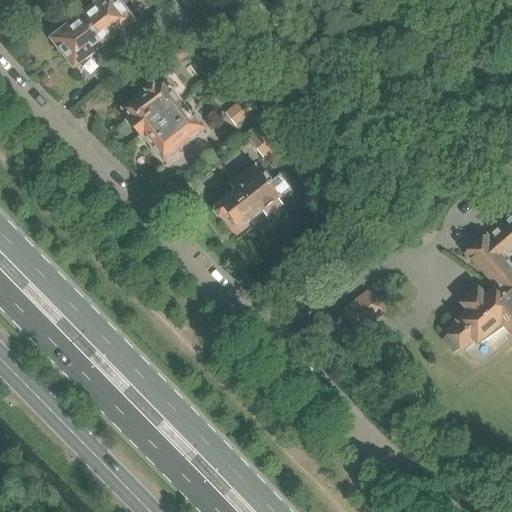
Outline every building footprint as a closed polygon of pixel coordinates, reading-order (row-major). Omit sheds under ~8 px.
[(124,30),(128,34),(144,21),(136,10),(130,15),(118,0),(103,0),(83,16),(105,44),(124,30)] [(165,9),(179,26),(189,18),(175,0),(165,9)] [(75,67),(105,44),(83,16),(53,39),(75,67)] [(197,48),(188,36),(183,30),(173,38),(179,44),(167,54),(176,65),(197,48)] [(123,70),(134,62),(126,51),(115,59),(123,70)] [(104,84),(123,70),(115,59),(96,74),(104,84)] [(211,83),(222,74),(218,69),(215,73),(212,70),(205,75),(211,83)] [(222,74),(211,83),(217,90),(229,80),(222,74)] [(142,136),(185,103),(167,80),(152,91),(150,90),(137,100),(138,102),(127,111),(133,119),(130,121),(142,136)] [(247,99),(228,114),(237,125),(257,109),(247,99)] [(145,134),(164,159),(204,128),(185,103),(142,136),(142,137),(145,134)] [(285,206),(279,198),(282,197),(257,165),(232,185),(236,191),(216,207),(216,213),(219,217),(225,218),(230,214),(241,229),(263,211),(269,219),(285,206)] [(503,323),(511,332),(511,265),(506,259),(511,253),(511,218),(489,239),(488,238),(468,255),(497,288),(486,297),(480,290),(464,304),(471,312),(448,332),(450,335),(444,340),(455,353),(461,348),(463,350),(476,340),(479,344),(503,323)] [(366,292),(338,313),(355,336),(383,315),(366,292)]
